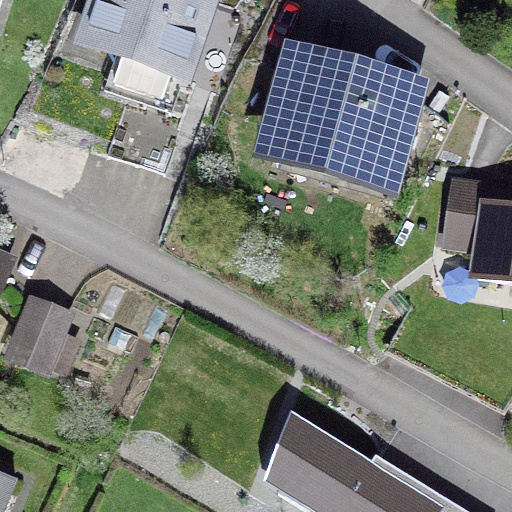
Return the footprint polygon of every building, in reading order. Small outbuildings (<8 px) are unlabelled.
[(167,77),(180,81),(204,11),(171,0),(97,0),(81,48),(121,61),(111,91),(149,104),(160,98),(167,77)] [(272,156),(379,186),(403,98),(354,84),(358,69),(338,64),(333,78),(296,68),(272,156)] [(180,123),(123,104),(105,160),(161,179),(180,123)] [(472,284),(511,290),(511,197),(451,189),(441,252),(476,257),(472,284)] [(72,347),(53,339),(60,321),(33,310),(11,365),(38,376),(41,370),(60,378),(72,347)] [(436,511),(439,508),(294,424),(267,486),(311,511),(436,511)] [(0,511),(1,511),(13,486),(0,480),(0,511)]
